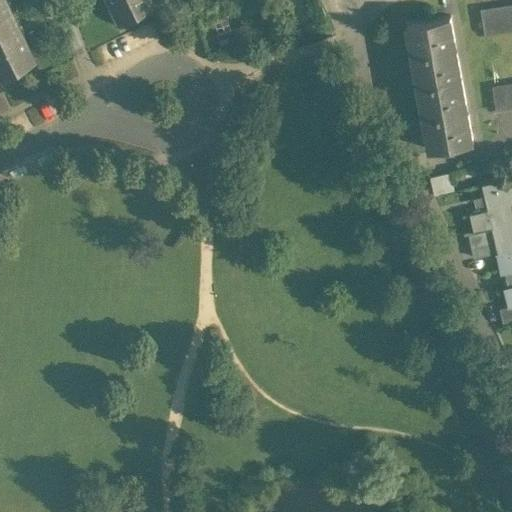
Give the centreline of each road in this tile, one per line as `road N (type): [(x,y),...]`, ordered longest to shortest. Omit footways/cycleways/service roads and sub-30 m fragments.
road 1 (residential): [(346,7),(511,379)]
road 2 (residential): [(114,111),(141,133),(186,132),(202,112),(197,83)]
road 3 (residential): [(0,157),(114,111)]
